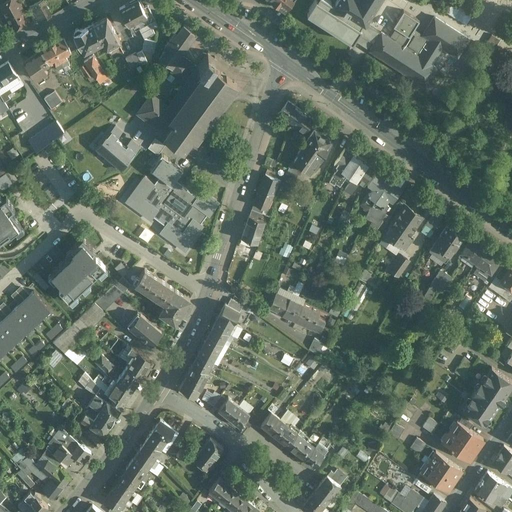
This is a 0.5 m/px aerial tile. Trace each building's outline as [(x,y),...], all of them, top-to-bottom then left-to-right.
[(18,0),(5,0),(0,3),(0,7),(13,31),(30,21),(18,0)] [(43,0),(39,0),(29,6),(38,22),(52,15),(43,0)] [(139,0),(133,0),(119,8),(128,24),(132,23),(133,24),(136,23),(147,17),(146,15),(147,15),(143,6),(139,0)] [(272,0),(273,0),(277,3),(285,9),(291,0),(272,0)] [(334,0),(314,0),(308,11),(354,40),(360,30),(361,31),(376,40),(381,31),(365,22),(354,15),(343,32),(325,20),(336,3),(334,2),(335,1),(334,0)] [(335,0),(335,1),(334,2),(336,3),(325,20),(343,32),(354,15),(365,22),(378,0),(335,0)] [(155,19),(147,4),(143,6),(147,15),(146,15),(147,17),(136,23),(138,27),(149,22),(155,19)] [(400,30),(394,39),(381,31),(376,40),(370,50),(425,84),(436,66),(432,63),(442,46),(457,55),(469,37),(434,16),(423,34),(414,28),(419,20),(403,10),(393,26),(400,30)] [(106,14),(93,21),(103,40),(106,46),(119,39),(106,14)] [(93,21),(81,28),(78,27),(75,28),(75,31),(74,32),(84,50),(103,40),(93,21)] [(149,22),(138,27),(144,38),(155,32),(149,22)] [(177,33),(175,31),(164,47),(166,49),(159,58),(172,67),(181,54),(196,33),(184,24),(177,33)] [(69,62),(65,54),(71,51),(64,37),(52,43),(63,65),(69,62)] [(156,40),(144,38),(142,50),(154,52),(156,40)] [(63,65),(52,43),(40,49),(49,62),(54,60),(58,68),(63,65)] [(40,49),(24,61),(36,78),(47,70),(44,66),(49,62),(40,49)] [(147,60),(142,50),(136,53),(141,62),(142,63),(147,60)] [(136,51),(125,57),(131,67),(141,62),(136,53),(136,51)] [(203,58),(197,66),(196,66),(192,71),(193,72),(190,76),(189,75),(189,76),(185,81),(186,82),(183,85),(180,84),(176,89),(178,91),(176,95),(175,95),(171,100),(171,101),(168,106),(151,93),(138,112),(166,132),(165,135),(182,148),(184,146),(199,157),(208,145),(197,137),(236,84),(211,65),(217,58),(215,56),(214,56),(210,53),(208,51),(206,52),(207,53),(204,57),(203,56),(202,58),(203,58)] [(109,76),(93,53),(84,60),(85,61),(93,72),(96,77),(100,82),(109,76)] [(194,64),(181,54),(172,67),(172,68),(170,70),(182,79),(183,79),(185,81),(189,76),(186,74),(190,69),(192,71),(196,66),(193,64),(194,64)] [(8,61),(0,65),(0,94),(4,101),(10,97),(8,94),(12,91),(8,85),(19,78),(8,61)] [(93,72),(85,61),(79,65),(87,76),(93,72)] [(93,72),(87,76),(90,81),(96,77),(93,72)] [(62,100),(54,89),(44,97),(51,107),(62,100)] [(0,111),(0,112),(8,107),(4,101),(0,94),(0,111)] [(301,110),(288,100),(279,113),(292,122),(301,110)] [(314,119),(301,110),(292,122),(301,129),(305,132),(314,119)] [(36,125),(30,114),(21,120),(25,128),(22,130),(24,133),(36,125)] [(56,120),(29,140),(36,150),(64,130),(56,120)] [(125,145),(116,137),(122,130),(115,125),(102,140),(101,139),(100,140),(100,141),(95,146),(121,168),(139,145),(131,138),(125,145)] [(321,133),(315,128),(297,153),(298,153),(294,159),(293,160),(302,167),(303,167),(311,173),(321,158),(321,159),(331,145),(331,144),(328,142),(330,139),(328,138),(329,137),(322,132),(321,133)] [(305,132),(301,129),(293,139),(297,142),(305,132)] [(164,144),(154,137),(147,147),(157,154),(161,149),(164,144)] [(29,140),(25,143),(33,153),(36,150),(29,140)] [(352,154),(344,148),(334,164),(338,167),(344,171),(349,174),(360,157),(353,153),(352,154)] [(188,168),(161,149),(157,154),(145,170),(158,179),(155,183),(143,175),(125,201),(151,219),(153,216),(164,224),(159,232),(186,251),(222,201),(203,187),(199,193),(180,179),(188,168)] [(277,160),(266,156),(264,162),(275,166),(277,160)] [(367,162),(360,157),(349,174),(353,177),(345,189),(351,192),(359,181),(363,184),(374,168),(366,163),(367,162)] [(302,167),(293,160),(294,159),(292,158),(287,170),(297,174),(299,175),(302,167)] [(344,171),(338,167),(330,179),(336,182),(344,171)] [(276,172),(267,168),(265,173),(266,173),(274,177),(276,172)] [(297,174),(287,170),(280,189),(289,193),(297,174)] [(349,174),(344,171),(336,182),(340,186),(349,174)] [(376,172),(367,184),(368,185),(368,184),(373,188),(380,193),(389,180),(376,172)] [(4,175),(0,177),(0,191),(12,183),(5,173),(4,175)] [(279,179),(266,174),(266,173),(265,173),(265,174),(260,186),(259,188),(273,194),(278,182),(280,182),(281,180),(280,180),(280,179),(279,179)] [(349,174),(340,186),(345,189),(353,177),(349,174)] [(401,189),(389,180),(380,193),(392,201),(391,201),(392,202),(401,189)] [(273,194),(259,188),(253,202),(253,203),(254,203),(264,207),(267,208),(267,209),(268,209),(268,208),(273,194)] [(373,188),(370,193),(369,193),(369,194),(369,195),(368,194),(364,200),(368,203),(367,205),(370,208),(372,205),(380,193),(373,188)] [(289,193),(280,189),(277,195),(286,199),(289,193)] [(392,201),(380,193),(372,205),(366,217),(379,224),(385,213),(391,201),(392,201)] [(6,197),(0,201),(0,241),(22,226),(15,216),(18,214),(6,197)] [(264,207),(254,203),(253,203),(251,209),(262,212),(264,207)] [(406,204),(391,225),(393,227),(387,235),(390,238),(391,240),(392,239),(404,248),(411,238),(408,236),(422,216),(417,212),(417,211),(418,210),(417,209),(417,208),(415,207),(414,207),(413,207),(412,207),(411,208),(406,204)] [(262,212),(251,209),(249,214),(261,218),(263,213),(262,212)] [(434,211),(422,229),(428,233),(433,226),(434,226),(435,226),(442,216),(434,211)] [(379,224),(378,226),(383,229),(390,216),(385,213),(379,224)] [(249,214),(245,225),(261,231),(265,220),(261,218),(249,214)] [(450,222),(447,225),(429,250),(446,262),(464,236),(454,230),(457,227),(450,222)] [(261,231),(245,225),(241,237),(258,242),(261,231)] [(486,248),(471,238),(458,257),(460,259),(464,253),(476,261),(486,248)] [(73,252),(51,273),(62,286),(59,289),(69,300),(106,266),(82,241),(72,250),(73,252)] [(289,256),(292,244),(284,242),(280,253),(289,256)] [(254,250),(245,247),(243,252),(252,256),(254,250)] [(500,258),(486,248),(476,261),(480,264),(475,270),(480,274),(485,267),(490,271),(500,258)] [(252,256),(243,252),(241,258),(250,261),(252,256)] [(409,260),(400,254),(389,269),(398,275),(409,260)] [(504,261),(500,258),(490,271),(483,281),(488,285),(504,261)] [(120,260),(114,266),(123,275),(129,269),(120,260)] [(510,265),(504,261),(488,285),(509,300),(511,296),(511,288),(499,279),(510,265)] [(511,267),(510,265),(499,279),(511,288),(511,267)] [(175,289),(144,269),(135,283),(165,303),(166,303),(175,289)] [(446,272),(440,269),(423,296),(429,299),(437,286),(446,272)] [(451,276),(446,272),(437,286),(443,290),(451,276)] [(123,276),(114,284),(123,292),(131,284),(123,276)] [(114,284),(95,301),(104,310),(123,292),(114,284)] [(295,287),(289,285),(286,291),(292,293),(295,287)] [(295,287),(292,293),(297,296),(300,290),(295,287)] [(190,298),(175,289),(166,303),(165,303),(160,312),(175,322),(190,298)] [(41,315),(50,307),(34,290),(25,298),(41,315)] [(290,298),(276,292),(269,307),(282,313),(290,298)] [(466,292),(453,311),(461,316),(474,298),(466,292)] [(243,304),(231,297),(227,303),(240,310),(243,304)] [(33,324),(41,315),(25,298),(16,306),(33,324)] [(303,304),(290,298),(282,313),(282,314),(296,320),(303,304)] [(95,301),(76,319),(72,322),(82,332),(85,334),(106,312),(104,310),(95,301)] [(239,310),(225,303),(219,314),(233,322),(239,310)] [(320,311),(303,304),(296,320),(296,321),(298,322),(299,321),(308,325),(307,326),(310,328),(310,326),(312,327),(320,331),(325,319),(318,316),(320,311)] [(24,332),(33,324),(16,306),(7,315),(24,332)] [(161,332),(137,312),(127,324),(151,344),(161,332)] [(233,322),(219,314),(214,324),(228,332),(228,331),(234,335),(236,334),(237,331),(237,329),(238,327),(242,327),(233,322)] [(0,324),(15,340),(24,332),(7,315),(0,321),(0,324)] [(58,322),(46,332),(50,338),(62,327),(58,322)] [(72,322),(53,341),(64,352),(67,348),(82,332),(72,322)] [(0,342),(6,349),(15,340),(0,324),(0,342)] [(228,332),(214,324),(208,334),(222,341),(228,332)] [(455,330),(445,344),(455,351),(464,336),(455,330)] [(222,341),(208,334),(203,343),(217,351),(222,341)] [(323,342),(314,336),(311,342),(308,347),(309,347),(317,353),(323,342)] [(29,348),(32,353),(41,348),(38,342),(29,348)] [(217,351),(203,343),(198,353),(212,361),(217,351)] [(151,359),(131,345),(128,350),(127,350),(124,348),(119,356),(127,362),(129,359),(130,360),(127,365),(141,374),(151,359)] [(76,356),(67,348),(64,352),(72,360),(76,356)] [(212,361),(198,353),(193,363),(209,372),(212,366),(210,365),(212,361)] [(114,366),(101,354),(95,360),(108,373),(114,366)] [(17,369),(27,359),(23,355),(13,364),(17,369)] [(473,363),(464,357),(454,372),(463,378),(473,363)] [(120,363),(119,362),(114,369),(120,375),(121,375),(125,368),(121,364),(121,363),(120,362),(120,363)] [(209,372),(193,363),(180,386),(196,395),(209,372)] [(125,368),(121,375),(120,375),(117,380),(131,390),(141,374),(127,365),(125,368)] [(511,379),(491,366),(482,379),(481,378),(471,394),(472,394),(462,407),(485,423),(487,421),(485,420),(488,415),(490,417),(500,402),(501,403),(504,398),(503,397),(510,388),(508,387),(511,383),(511,379)] [(91,378),(80,396),(86,400),(89,402),(99,386),(91,378)] [(117,380),(115,378),(106,392),(109,395),(121,406),(131,390),(117,380)] [(24,393),(31,386),(25,381),(18,388),(24,393)] [(99,386),(89,402),(86,400),(83,404),(97,413),(103,417),(102,418),(109,423),(119,408),(106,399),(109,395),(106,392),(99,386)] [(214,391),(208,400),(213,405),(220,396),(214,391)] [(220,396),(213,405),(217,407),(225,397),(221,394),(220,396)] [(228,396),(218,409),(229,417),(239,405),(239,404),(228,396)] [(80,406),(72,400),(64,412),(70,419),(80,406)] [(417,408),(408,401),(405,406),(414,413),(417,408)] [(249,413),(239,405),(229,417),(239,426),(249,413)] [(414,413),(405,406),(401,411),(411,417),(414,413)] [(271,411),(261,424),(270,431),(280,418),(271,411)] [(103,417),(97,413),(94,418),(85,413),(81,419),(103,433),(109,423),(102,418),(103,417)] [(253,413),(244,424),(248,427),(257,417),(253,413)] [(468,420),(462,415),(458,420),(469,428),(472,422),(468,420)] [(438,423),(429,416),(426,421),(435,427),(438,423)] [(280,418),(270,431),(279,438),(289,425),(280,418)] [(173,428),(160,419),(153,430),(166,439),(173,428)] [(458,420),(457,419),(443,440),(469,458),(483,437),(469,428),(458,420)] [(435,427),(426,421),(422,426),(432,432),(435,427)] [(76,430),(67,422),(63,427),(73,434),(76,430)] [(404,428),(394,422),(391,427),(401,433),(404,428)] [(289,425),(279,438),(287,445),(299,430),(291,423),(289,425)] [(401,433),(391,427),(388,432),(398,438),(401,433)] [(166,439),(153,430),(146,439),(159,448),(166,439)] [(299,430),(287,445),(296,451),(308,437),(299,430)] [(62,436),(57,432),(53,436),(59,441),(62,436)] [(182,436),(177,433),(171,442),(176,446),(176,445),(182,436)] [(92,452),(69,434),(62,443),(74,453),(83,460),(83,461),(84,461),(85,460),(90,453),(91,453),(92,452)] [(59,441),(53,436),(52,438),(50,440),(56,445),(56,444),(59,441)] [(426,443),(417,436),(413,441),(423,448),(426,443)] [(222,447),(210,437),(202,448),(214,458),(222,447)] [(308,437),(296,451),(305,458),(315,446),(317,443),(308,437)] [(159,448),(146,439),(140,448),(153,458),(154,458),(160,448),(159,448)] [(62,443),(59,441),(56,444),(59,447),(55,452),(62,457),(62,458),(67,462),(72,456),(74,453),(62,443)] [(423,448),(413,441),(410,446),(420,453),(423,448)] [(511,462),(511,448),(504,443),(498,452),(511,461),(511,462),(511,464),(511,462)] [(315,446),(305,458),(313,465),(323,453),(315,446)] [(23,447),(12,457),(16,463),(21,459),(32,471),(33,469),(33,470),(33,469),(24,458),(29,455),(23,447)] [(60,461),(47,448),(42,454),(48,459),(49,459),(56,465),(60,461)] [(153,458),(140,448),(133,458),(147,468),(149,464),(153,458)] [(214,458),(202,448),(193,459),(206,468),(214,458)] [(462,468),(435,450),(421,470),(433,479),(447,488),(462,468)] [(511,462),(511,461),(498,452),(492,461),(506,471),(509,468),(511,464),(511,462)] [(56,465),(49,459),(48,459),(42,454),(36,463),(38,466),(38,465),(41,468),(41,469),(50,477),(51,478),(63,487),(65,484),(70,478),(71,477),(56,465)] [(63,487),(51,478),(50,477),(41,469),(40,469),(41,468),(38,465),(38,466),(36,463),(29,455),(24,458),(33,469),(33,470),(37,473),(40,477),(47,482),(42,488),(54,498),(63,487)] [(147,468),(133,458),(126,468),(140,477),(147,468)] [(158,461),(154,458),(153,458),(149,464),(153,467),(158,461)] [(32,471),(21,459),(16,463),(27,475),(32,471)] [(140,477),(126,468),(119,478),(133,487),(136,483),(140,477)] [(334,472),(331,470),(327,474),(319,485),(332,494),(340,484),(346,476),(336,469),(334,472)] [(505,481),(487,469),(480,479),(506,495),(511,488),(511,486),(505,482),(505,481)] [(421,480),(429,485),(433,479),(421,470),(417,477),(421,480)] [(35,483),(27,475),(23,479),(30,487),(35,483)] [(140,477),(136,483),(140,486),(144,480),(140,477)] [(229,485),(219,477),(209,490),(219,498),(229,485)] [(133,487),(119,478),(113,487),(127,497),(133,487)] [(506,495),(480,479),(474,488),(492,500),(493,500),(500,504),(506,495)] [(429,485),(421,480),(417,485),(428,492),(431,487),(429,485)] [(229,485),(219,498),(228,505),(238,492),(229,485)] [(332,494),(319,485),(312,493),(325,503),(332,494)] [(113,487),(112,487),(104,498),(119,508),(127,497),(113,487)] [(419,494),(410,488),(406,494),(405,496),(416,504),(417,505),(422,498),(418,496),(419,494)] [(16,498),(8,489),(3,493),(5,495),(12,502),(16,498)] [(41,511),(48,505),(30,489),(24,496),(41,511)] [(389,511),(355,489),(345,506),(354,511),(361,511),(365,508),(370,511),(389,511)] [(237,511),(247,499),(238,492),(228,505),(237,511)] [(400,493),(398,492),(394,497),(391,502),(406,511),(410,511),(416,504),(405,496),(400,493)] [(317,511),(325,503),(312,493),(303,504),(313,511),(317,511)] [(439,511),(446,501),(433,493),(423,508),(430,511),(439,511)] [(486,507),(471,497),(472,496),(470,494),(461,508),(466,511),(482,511),(484,510),(486,507)] [(41,511),(24,496),(18,503),(28,511),(41,511)] [(250,511),(255,506),(247,499),(237,511),(250,511)] [(198,501),(192,508),(196,511),(201,504),(198,501)] [(0,511),(6,511),(8,510),(0,502),(0,511)]
